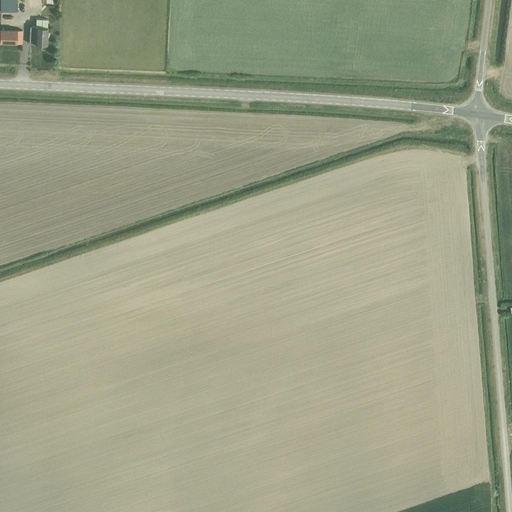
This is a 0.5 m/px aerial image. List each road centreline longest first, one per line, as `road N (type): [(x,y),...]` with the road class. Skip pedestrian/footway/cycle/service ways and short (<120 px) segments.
road 1 (unclassified): [(476,112),(0,85)]
road 2 (unclassified): [(507,511),(476,112)]
